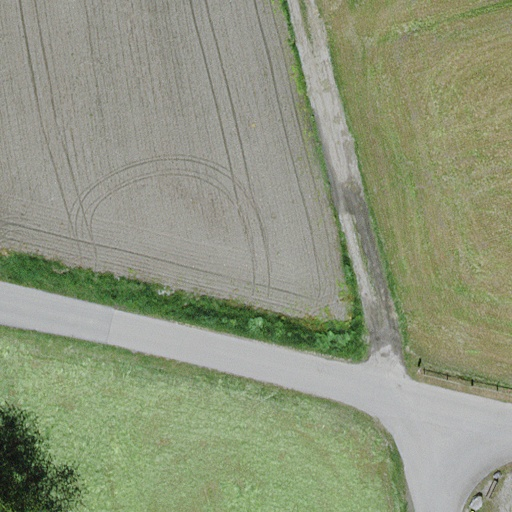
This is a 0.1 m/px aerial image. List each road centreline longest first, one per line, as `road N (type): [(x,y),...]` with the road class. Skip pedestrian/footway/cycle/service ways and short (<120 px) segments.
road 1 (track): [(436,511),(313,0)]
road 2 (unclassified): [(0,298),(511,421)]
